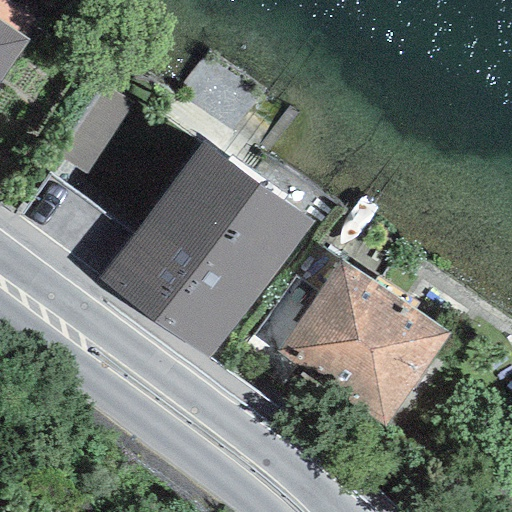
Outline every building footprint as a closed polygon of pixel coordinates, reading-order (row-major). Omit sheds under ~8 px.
[(0,22),(0,78),(27,41),(0,22)] [(59,160),(110,188),(153,112),(101,84),(59,160)] [(312,222),(202,143),(98,280),(208,359),(312,222)] [(447,334),(339,260),(274,350),(385,426),(447,334)] [(511,511),(511,449),(471,484),(495,511),(511,511)]
